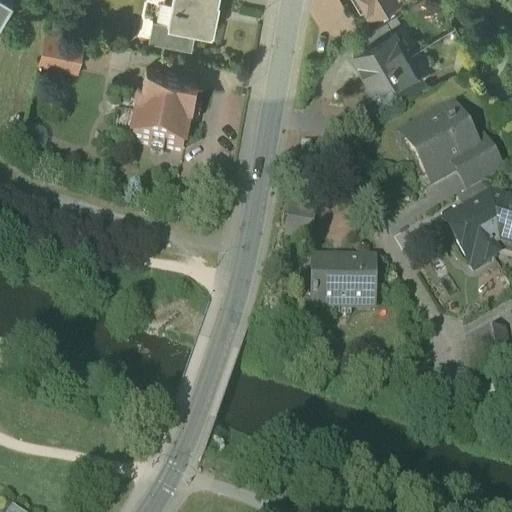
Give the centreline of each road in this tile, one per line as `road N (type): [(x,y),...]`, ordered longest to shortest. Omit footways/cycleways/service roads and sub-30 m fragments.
road 1 (tertiary): [(259,173),(229,319),(189,433),(146,511)]
road 2 (residential): [(259,173),(330,180),(352,193),(445,344),(448,366)]
road 3 (track): [(0,181),(245,255)]
road 4 (tertiary): [(290,0),(259,173)]
